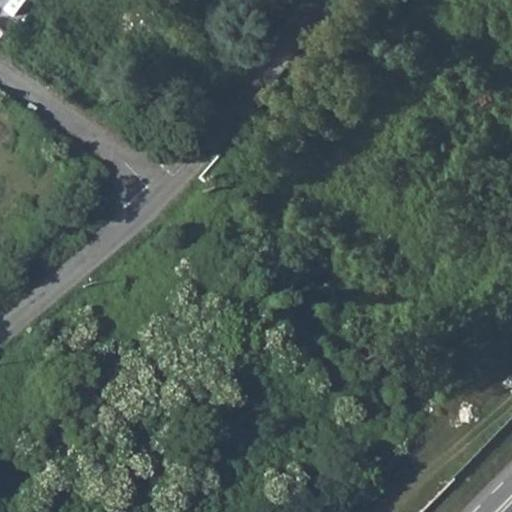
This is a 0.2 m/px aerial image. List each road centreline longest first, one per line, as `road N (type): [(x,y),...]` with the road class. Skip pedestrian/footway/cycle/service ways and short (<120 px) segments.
road 1 (unclassified): [(311,0),(173,184)]
road 2 (residential): [(173,184),(0,324)]
road 3 (unclassified): [(0,66),(173,184)]
